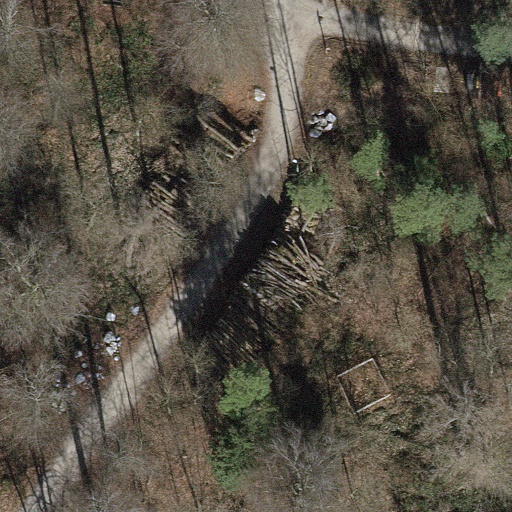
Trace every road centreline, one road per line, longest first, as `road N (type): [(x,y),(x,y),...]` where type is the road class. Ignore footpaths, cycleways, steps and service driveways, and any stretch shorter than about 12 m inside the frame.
road 1 (track): [(269,7),(276,118),(262,178),(30,511)]
road 2 (track): [(269,7),(511,48)]
